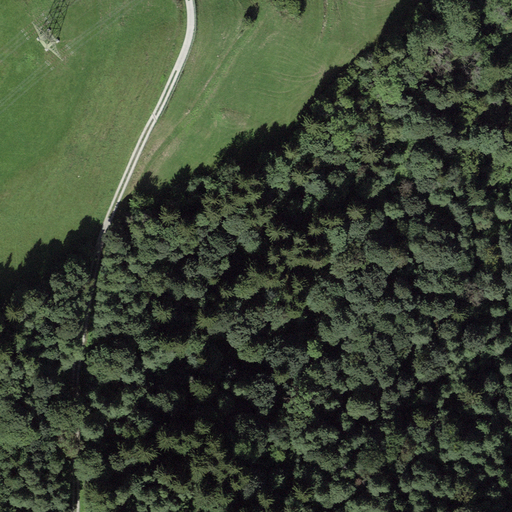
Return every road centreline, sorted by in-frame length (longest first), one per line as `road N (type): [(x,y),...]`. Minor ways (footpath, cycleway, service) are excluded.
road 1 (track): [(74,511),(75,379),(96,255),(182,57),(188,0)]
road 2 (track): [(104,232),(259,17),(260,0)]
